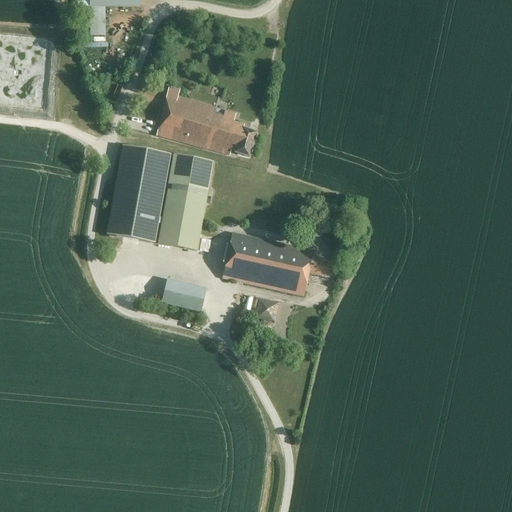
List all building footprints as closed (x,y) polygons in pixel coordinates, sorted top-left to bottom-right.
[(236,154),(250,158),(257,134),(244,130),(245,126),(234,123),(236,114),(225,111),(223,118),(213,115),(215,108),(178,97),(180,90),(169,87),(157,136),(230,157),(232,151),(237,152),(236,154)] [(107,235),(155,244),(171,155),(123,147),(107,235)] [(197,252),(209,192),(214,163),(175,155),(158,245),(197,252)] [(314,251),(232,233),(223,279),(304,297),(309,275),(329,279),(332,264),(320,261),(321,260),(313,258),(314,251)] [(206,240),(203,253),(209,254),(209,252),(212,242),(206,240)] [(205,293),(167,284),(161,308),(199,318),(205,293)] [(255,319),(275,323),(279,303),(259,299),(255,319)] [(290,340),(289,322),(279,323),(280,340),(290,340)]
